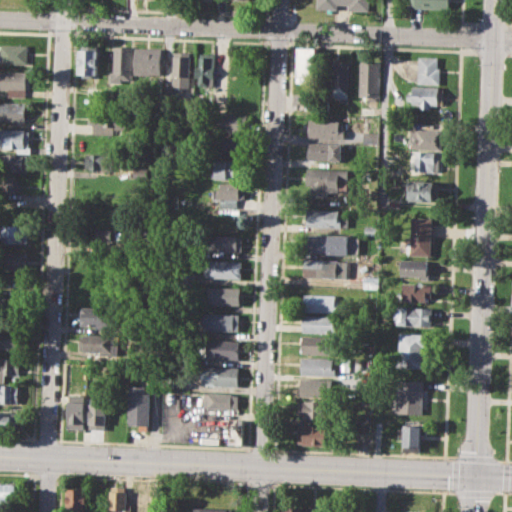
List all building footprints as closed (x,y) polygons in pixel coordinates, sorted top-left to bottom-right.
[(315,0),(369,0),(369,11),(348,11),(348,4),(337,4),(337,10),(315,9),(315,0)] [(448,0),(448,8),(411,7),(411,0),(448,0)] [(2,44),(32,45),(31,64),(1,62),(2,44)] [(79,44),(98,44),(97,75),(93,74),(93,78),(83,78),(83,74),(78,74),(79,44)] [(115,45),(132,46),(132,79),(123,79),(123,83),(110,82),(111,70),(114,70),(115,45)] [(298,46),(316,47),(314,84),(296,83),(298,46)] [(135,47),(161,47),(160,82),(150,82),(150,75),(135,74),(135,47)] [(174,52),(190,53),(189,87),(172,87),(174,52)] [(200,52),(214,53),(213,86),(199,85),(199,77),(195,77),(195,64),(200,64),(200,52)] [(419,55),(438,56),(437,67),(442,67),(441,84),(417,83),(419,55)] [(332,60),(350,60),(349,99),(334,98),(334,93),(331,93),(332,60)] [(360,61),(380,61),(379,100),(366,100),(366,95),(359,95),(360,61)] [(0,88),(1,70),(26,71),(25,97),(8,96),(8,88),(0,88)] [(413,85),(441,86),(440,105),(431,105),(430,110),(419,110),(419,104),(412,104),(412,100),(407,100),(407,90),(413,91),(413,85)] [(0,101),(26,102),(25,121),(0,119),(0,101)] [(89,112),(94,112),(94,106),(131,107),(130,135),(93,134),(93,124),(89,123),(89,112)] [(218,112),(248,113),(248,133),(217,131),(218,112)] [(309,117),(345,118),(344,138),(308,137),(309,117)] [(0,127),(30,129),(29,152),(18,152),(18,147),(0,146),(0,127)] [(409,128),(442,130),(441,149),(408,147),(409,128)] [(377,132),(362,132),(362,143),(377,143),(377,132)] [(225,136),(251,137),(250,155),(216,153),(217,141),(225,142),(225,136)] [(309,142),(343,143),(342,160),(308,159),(309,142)] [(0,153),(30,154),(29,171),(0,170),(0,153)] [(85,153),(118,154),(118,168),(84,167),(85,153)] [(406,154),(440,155),(439,173),(405,172),(406,154)] [(215,161),(248,163),(248,180),(211,179),(212,169),(215,169),(215,161)] [(306,169),(340,169),(339,191),(328,191),(328,197),(312,196),(312,184),(306,184),(306,169)] [(0,173),(30,175),(29,193),(0,192),(0,173)] [(410,180),(440,182),(439,201),(409,199),(410,180)] [(223,182),(247,183),(246,199),(238,198),(238,207),(222,206),(222,200),(213,200),(214,186),(222,187),(223,182)] [(0,219),(1,197),(32,198),(31,220),(0,219)] [(309,208),(339,209),(339,216),(343,216),(343,227),(308,227),(309,208)] [(412,215),(433,216),(432,256),(406,255),(407,241),(411,241),(412,215)] [(3,224),(33,225),(32,243),(2,241),(3,224)] [(364,226),(378,226),(377,236),(364,236),(364,226)] [(111,241),(111,229),(92,228),(92,241),(111,241)] [(307,234),(350,235),(349,254),(306,252),(307,234)] [(212,235),(243,236),(243,251),(212,250),(212,235)] [(0,251),(28,252),(27,271),(0,269),(0,251)] [(206,258),(243,260),(242,279),(205,277),(206,258)] [(306,258),(350,259),(350,278),(305,277),(306,258)] [(395,259),(430,260),(429,278),(400,277),(400,264),(395,264),(395,259)] [(184,273),(196,274),(195,285),(183,285),(184,273)] [(79,280),(112,281),(111,300),(79,299),(79,280)] [(404,283),(432,284),(432,302),(403,301),(404,283)] [(206,286),(243,287),(242,305),(205,304),(206,286)] [(304,293),(339,294),(339,312),(304,311),(304,293)] [(79,306),(114,307),(113,326),(78,325),(79,306)] [(397,306),(433,308),(432,328),(396,326),(397,320),(394,319),(394,311),(397,311),(397,306)] [(205,312),(241,313),(240,331),(204,330),(205,312)] [(304,315),(338,316),(338,333),(303,332),(304,315)] [(0,328),(26,330),(25,349),(0,347),(0,328)] [(400,332),(423,333),(422,369),(399,368),(400,332)] [(84,334),(115,335),(114,354),(83,353),(84,334)] [(303,336),(337,337),(336,354),(303,353),(303,336)] [(207,340),(241,341),(240,358),(206,357),(207,340)] [(0,357),(18,358),(18,374),(4,373),(4,382),(0,381),(0,357)] [(303,357),(337,358),(336,376),(302,375),(303,357)] [(196,365),(239,367),(238,387),(202,385),(202,377),(196,377),(196,365)] [(302,378),(336,379),(335,396),(301,395),(302,378)] [(397,380),(425,380),(424,413),(396,412),(397,380)] [(0,384),(19,385),(18,404),(0,403),(0,384)] [(131,385),(129,424),(139,424),(139,431),(149,431),(151,386),(131,385)] [(108,418),(110,387),(127,388),(125,418),(108,418)] [(205,392),(240,393),(239,411),(204,409),(205,392)] [(86,424),(87,395),(106,395),(105,430),(89,429),(89,424),(86,424)] [(68,400),(84,400),(83,429),(67,428),(68,400)] [(300,400),(335,401),(335,419),(300,418),(300,400)] [(0,411),(16,412),(15,431),(0,430),(0,411)] [(230,418),(245,418),(244,445),(229,444),(230,418)] [(299,424),(329,425),(328,444),(299,443),(299,424)] [(404,425),(423,425),(422,451),(403,450),(404,425)] [(0,483),(15,484),(14,505),(0,504),(0,483)] [(66,511),(67,483),(87,484),(86,511),(66,511)] [(108,511),(109,486),(126,486),(126,509),(120,509),(120,511),(108,511)] [(137,487),(151,487),(150,511),(133,511),(134,491),(137,491),(137,487)]
